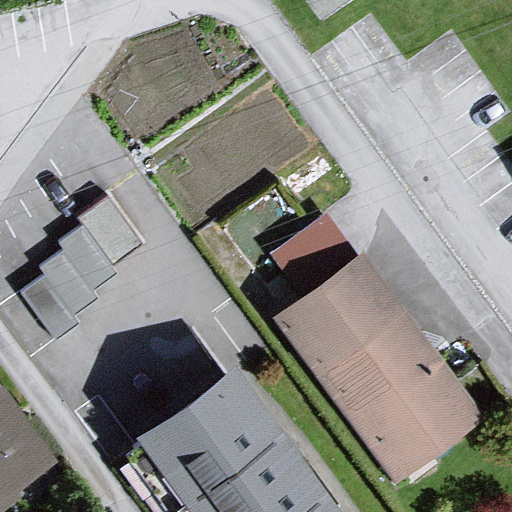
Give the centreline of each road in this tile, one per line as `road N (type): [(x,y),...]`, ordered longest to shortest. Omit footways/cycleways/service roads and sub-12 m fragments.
road 1 (residential): [(216,0),(247,8),(511,322)]
road 2 (residential): [(0,187),(111,34),(144,10),(182,0)]
